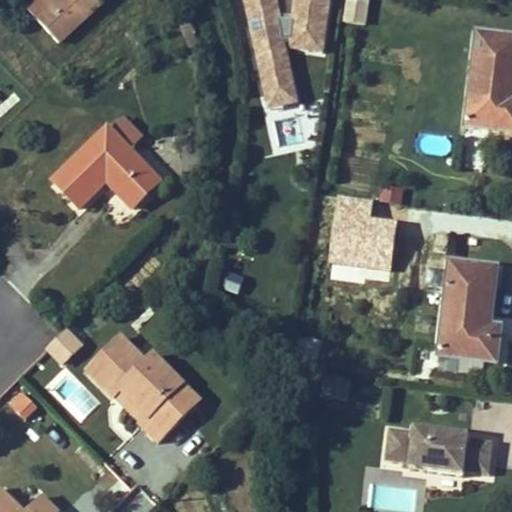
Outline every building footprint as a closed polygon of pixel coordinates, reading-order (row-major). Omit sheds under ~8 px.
[(60,44),(104,4),(100,0),(41,0),(29,12),(60,44)] [(371,4),(347,1),(344,26),(367,29),(371,4)] [(197,42),(189,20),(180,23),(189,44),(197,42)] [(511,38),(478,34),(467,129),(511,134),(511,38)] [(162,185),(109,130),(54,183),(80,210),(108,183),(111,181),(115,185),(112,188),(135,211),(162,185)] [(199,173),(198,142),(183,143),(184,174),(199,173)] [(404,191),(383,189),(381,205),(402,206),(404,191)] [(446,251),(451,226),(433,223),(428,248),(446,251)] [(491,327),(498,269),(451,263),(440,358),(497,365),(500,339),(490,339),(491,327)] [(221,291),(237,295),(242,279),(226,275),(221,291)] [(500,339),(502,328),(491,327),(490,339),(500,339)] [(68,333),(46,353),(63,370),(84,349),(68,333)] [(184,387),(155,357),(147,365),(122,340),(89,373),(115,399),(122,392),(149,419),(142,426),(159,444),(189,415),(173,398),(184,387)] [(317,375),(321,343),(301,341),(297,373),(317,375)] [(347,401),(350,381),(330,379),(328,398),(347,401)] [(201,403),(184,387),(173,398),(189,415),(201,403)] [(391,416),(393,389),(382,388),(380,416),(391,416)] [(149,419),(122,392),(115,399),(142,426),(149,419)] [(37,411),(23,396),(12,407),(26,422),(37,411)] [(490,477),(494,445),(470,441),(470,437),(415,430),(414,434),(390,431),(386,463),(410,466),(409,471),(465,478),(466,474),(490,477)] [(24,511),(2,490),(0,491),(0,511),(24,511)] [(56,511),(43,498),(29,511),(56,511)]
